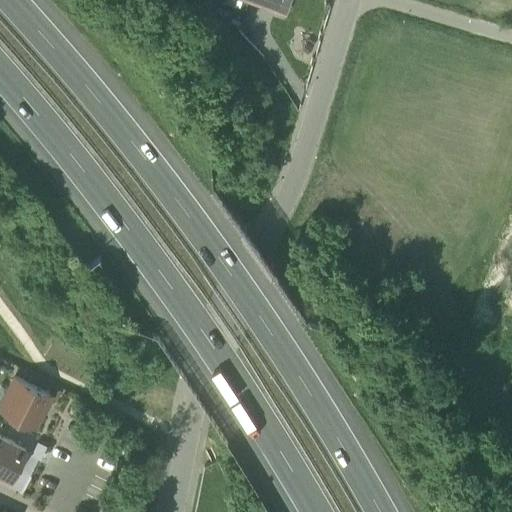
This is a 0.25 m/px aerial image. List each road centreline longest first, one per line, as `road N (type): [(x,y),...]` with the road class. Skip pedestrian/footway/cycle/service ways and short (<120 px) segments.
road 1 (motorway): [(384,511),(208,233),(14,0)]
road 2 (motorway): [(0,63),(172,281),(322,511)]
road 3 (residential): [(174,511),(197,395),(292,186),(348,0)]
